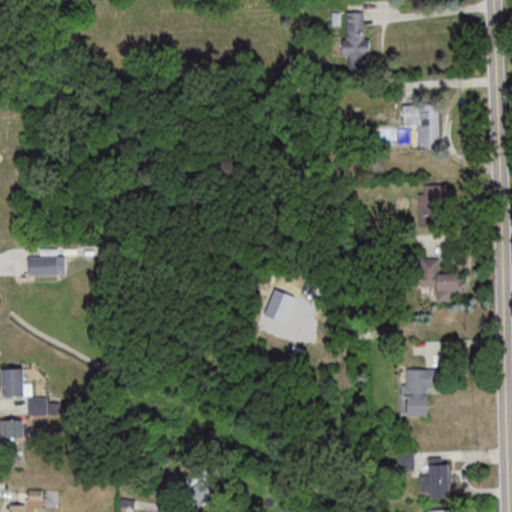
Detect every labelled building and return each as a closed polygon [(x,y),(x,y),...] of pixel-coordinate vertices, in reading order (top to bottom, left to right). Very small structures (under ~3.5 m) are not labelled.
[(364,12),(349,12),(348,39),(334,39),(333,58),(370,59),(370,36),(364,36),(364,12)] [(419,148),(440,148),(440,104),(404,104),(404,124),(419,124),(419,148)] [(419,184),(419,227),(445,227),(445,184),(419,184)] [(57,275),(57,256),(29,256),(29,275),(57,275)] [(437,300),(462,301),(463,273),(441,273),(441,258),(421,258),(421,286),(437,286),(437,300)] [(274,298),(290,304),(293,299),(276,292),(274,298)] [(33,397),(33,381),(24,381),(24,367),(1,368),(2,396),(28,396),(28,413),(48,413),(47,397),(33,397)] [(400,368),(400,397),(408,397),(408,416),(428,416),(428,389),(439,389),(439,368),(400,368)] [(0,437),(23,437),(23,418),(0,418),(0,437)] [(414,468),(414,450),(397,450),(397,468),(414,468)] [(452,498),(452,464),(442,464),(442,456),(430,456),(430,498),(452,498)] [(9,511),(30,511),(31,510),(43,510),(43,489),(30,489),(30,501),(10,501),(9,511)]
